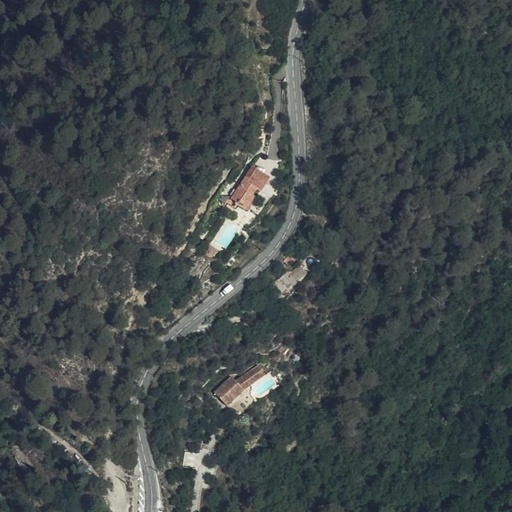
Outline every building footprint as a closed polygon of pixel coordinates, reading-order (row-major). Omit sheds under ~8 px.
[(260,192),(268,178),(252,167),(231,199),(237,204),(238,203),(247,208),(253,197),(252,196),(256,189),(260,192)] [(217,252),(208,245),(202,252),(209,257),(214,256),(217,252)] [(287,266),(293,259),(290,257),(284,263),(287,266)] [(295,281),(305,274),(299,268),(290,275),(288,273),(275,283),(283,293),(296,283),(295,281)] [(192,278),(187,272),(179,279),(185,285),(192,278)] [(295,355),(301,358),(307,350),(302,346),(295,355)] [(301,358),(295,355),(295,354),(291,359),(298,363),(301,358)] [(242,388),(264,374),(258,365),(235,379),(232,375),(213,390),(225,405),(243,390),(242,388)] [(107,416),(104,410),(99,413),(103,419),(107,416)] [(32,467),(24,452),(17,456),(25,472),(32,467)]
